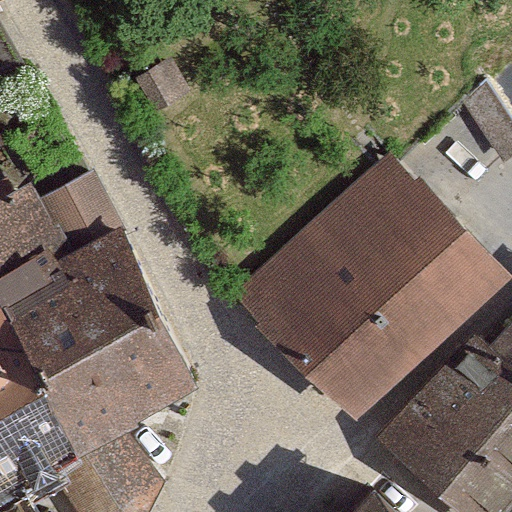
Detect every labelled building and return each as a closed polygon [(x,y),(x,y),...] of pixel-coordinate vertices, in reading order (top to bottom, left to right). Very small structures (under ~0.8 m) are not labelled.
[(0,20),(0,147),(4,145),(0,135),(0,79),(23,69),(0,20)] [(171,60),(137,78),(153,109),(188,92),(171,60)] [(511,104),(498,75),(473,87),(503,152),(511,148),(511,104)] [(503,280),(396,163),(251,295),(358,413),(503,280)] [(0,511),(151,511),(169,471),(142,432),(218,383),(94,169),(0,215),(0,511)] [(511,329),(406,440),(482,511),(496,511),(511,494),(511,329)] [(369,511),(389,511),(379,502),(369,511)]
